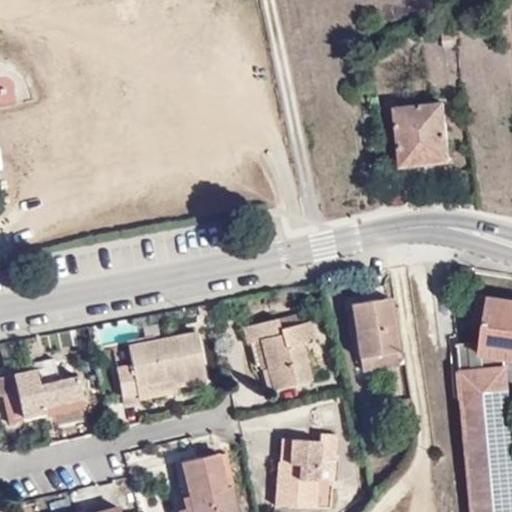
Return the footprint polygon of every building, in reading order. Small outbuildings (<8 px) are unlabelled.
[(0,103),(13,103),(12,79),(0,79),(0,103)] [(442,100),(394,110),(403,163),(448,156),(442,100)] [(358,354),(399,347),(390,297),(350,305),(358,354)] [(477,349),(460,350),(480,511),(511,511),(511,300),(484,297),(481,322),(477,349)] [(267,344),(272,370),(276,390),(310,382),(303,345),(316,342),(312,321),(282,327),(280,319),(242,328),(247,349),(254,347),(267,344)] [(167,375),(169,386),(203,379),(194,330),(126,346),(129,367),(118,370),(125,405),(143,400),(141,392),(138,381),(167,375)] [(258,372),(272,370),(267,344),(254,347),(258,372)] [(401,365),(399,347),(358,354),(361,373),(401,365)] [(43,404),(82,395),(77,371),(57,375),(55,364),(0,375),(0,394),(1,399),(8,397),(13,425),(45,418),(43,404)] [(141,392),(169,386),(167,375),(138,381),(141,392)] [(85,408),(82,395),(43,404),(45,418),(85,408)] [(320,428),(322,414),(323,409),(286,405),(282,424),(284,424),(320,428)] [(342,418),(322,414),(320,428),(284,424),(271,486),(316,493),(322,468),(334,470),(342,418)] [(211,501),(213,511),(229,511),(242,509),(232,469),(219,473),(210,439),(178,447),(184,470),(192,505),(211,501)] [(183,511),(213,511),(211,501),(192,505),(184,470),(174,472),(183,511)] [(124,511),(120,491),(58,506),(59,511),(124,511)]
